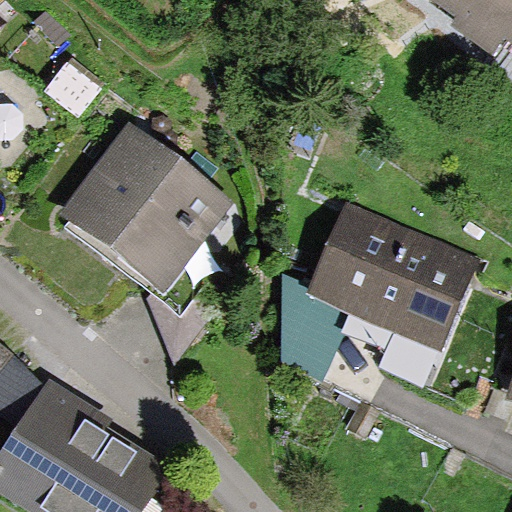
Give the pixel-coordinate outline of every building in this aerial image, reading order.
[(511,0),(430,0),(501,56),(511,42),(511,41),(511,0)] [(235,204),(131,122),(59,212),(163,294),(235,204)] [(485,257),(349,200),(313,287),(310,295),(351,312),(343,331),(386,348),(378,368),(429,389),(485,257)] [(343,331),(351,312),(310,295),(313,287),(282,276),(283,363),(322,379),(343,331)] [(0,414),(17,429),(44,385),(0,344),(0,414)] [(0,457),(0,495),(28,511),(139,511),(169,462),(111,428),(118,415),(50,374),(44,385),(17,429),(0,457)]
